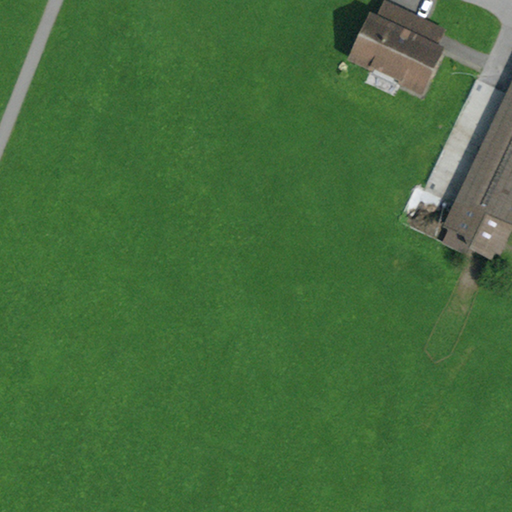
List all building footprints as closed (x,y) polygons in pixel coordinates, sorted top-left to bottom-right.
[(433,51),(442,33),(386,6),(377,24),(433,51)] [(354,60),(419,92),(438,53),(433,51),(377,24),(372,22),(354,60)] [(511,95),(461,201),(511,225),(511,95)] [(494,249),(501,252),(511,227),(511,225),(461,201),(449,227),(465,235),(494,249)] [(466,239),(470,249),(489,258),(494,249),(465,235),(463,238),(466,239)]
